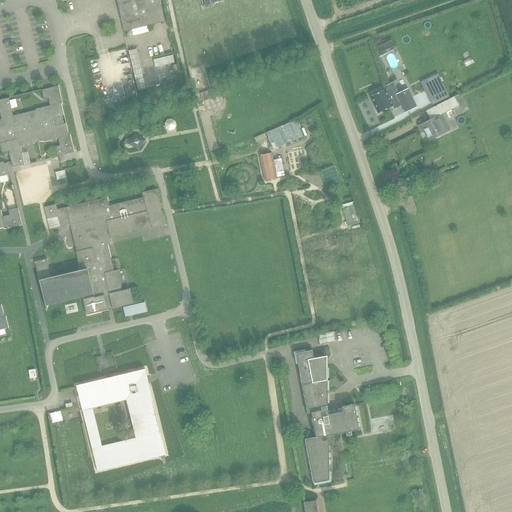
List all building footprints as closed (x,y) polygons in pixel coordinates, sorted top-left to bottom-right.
[(115,0),(123,31),(164,22),(158,0),(115,0)] [(383,44),(378,46),(380,52),(386,50),(383,44)] [(135,49),(128,51),(131,62),(138,60),(135,49)] [(118,64),(125,62),(123,52),(116,53),(118,64)] [(152,54),(152,64),(165,62),(164,53),(152,54)] [(437,74),(420,82),(431,104),(448,96),(437,74)] [(142,77),(134,79),(137,90),(144,88),(142,77)] [(114,87),(120,85),(118,79),(111,81),(114,87)] [(398,94),(393,83),(389,85),(389,84),(386,85),(386,86),(383,87),(384,89),(370,96),(378,113),(393,106),(394,108),(401,105),(404,112),(416,107),(407,89),(398,94)] [(62,103),(57,86),(41,90),(43,99),(48,98),(50,105),(35,109),(35,110),(11,116),(10,109),(11,109),(8,98),(0,99),(0,115),(1,119),(0,119),(0,227),(4,227),(4,228),(21,224),(17,207),(7,210),(9,215),(2,216),(0,209),(0,176),(9,174),(6,162),(3,163),(3,162),(0,162),(0,148),(1,153),(8,151),(12,167),(24,164),(19,146),(42,141),(43,142),(58,138),(59,145),(54,146),(57,156),(73,152),(69,135),(68,135),(65,123),(63,123),(61,116),(63,116),(60,103),(62,103)] [(117,87),(116,87),(118,97),(124,95),(122,86),(117,87)] [(216,86),(199,92),(205,107),(221,101),(216,86)] [(430,120),(417,126),(420,132),(424,130),(429,140),(448,130),(441,114),(458,105),(454,97),(425,111),(430,120)] [(294,114),(264,125),(270,143),(301,132),(294,114)] [(170,119),(161,120),(162,128),(171,127),(170,119)] [(138,143),(139,132),(125,131),(124,142),(138,143)] [(271,153),(259,155),(264,181),(276,178),(271,153)] [(434,164),(428,166),(431,173),(437,170),(434,164)] [(64,170),(55,172),(56,180),(66,177),(64,170)] [(164,225),(155,189),(141,192),(143,197),(108,206),(106,197),(65,207),(65,208),(57,210),(55,204),(44,207),(47,219),(58,216),(60,226),(69,224),(81,271),(51,278),(46,258),(34,261),(45,305),(83,296),(83,298),(82,299),(86,315),(107,310),(104,295),(108,294),(112,308),(133,303),(129,288),(129,289),(121,291),(121,287),(121,286),(117,269),(113,270),(107,244),(112,243),(110,238),(164,225)] [(409,190),(401,193),(405,207),(414,205),(409,190)] [(340,198),(346,220),(359,216),(352,195),(340,198)] [(332,325),(316,329),(318,339),(334,336),(332,325)] [(313,358),(313,356),(312,350),(296,353),(307,413),(311,413),(316,437),(304,439),(313,483),(329,480),(328,435),(359,429),(354,404),(327,409),(327,406),(327,356),(313,358)] [(145,369),(76,385),(97,471),(166,454),(145,369)] [(29,372),(30,380),(37,378),(35,370),(29,372)] [(60,411),(50,414),(52,423),(62,420),(60,411)] [(317,511),(316,500),(303,502),(304,511),(317,511)]
